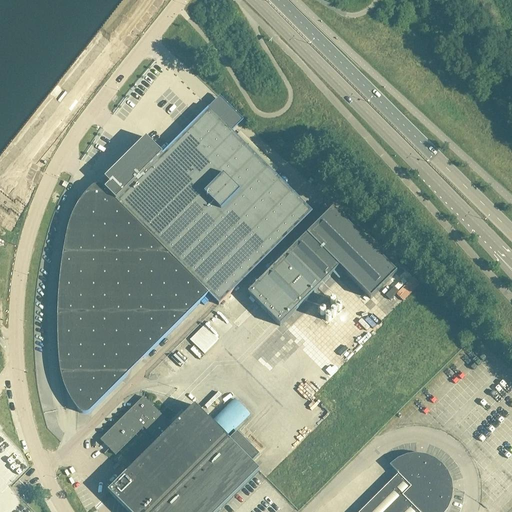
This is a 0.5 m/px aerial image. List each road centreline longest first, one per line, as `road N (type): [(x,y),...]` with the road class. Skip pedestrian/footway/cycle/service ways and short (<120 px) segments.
road 1 (unclassified): [(65,511),(31,438),(16,368),(17,297),(31,225),(71,141),(179,0)]
road 2 (secondary): [(255,0),(511,265)]
road 3 (secondary): [(511,231),(279,0)]
